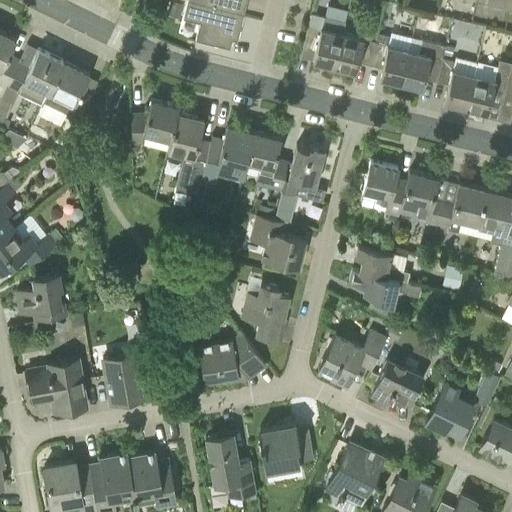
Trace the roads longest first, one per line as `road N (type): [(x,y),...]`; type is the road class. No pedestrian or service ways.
road 1 (residential): [(294,382),(13,428)]
road 2 (residential): [(294,382),(350,111)]
road 3 (residential): [(511,476),(343,391),(294,382)]
road 4 (residential): [(255,84),(171,60),(44,0)]
road 5 (residential): [(511,148),(350,111)]
